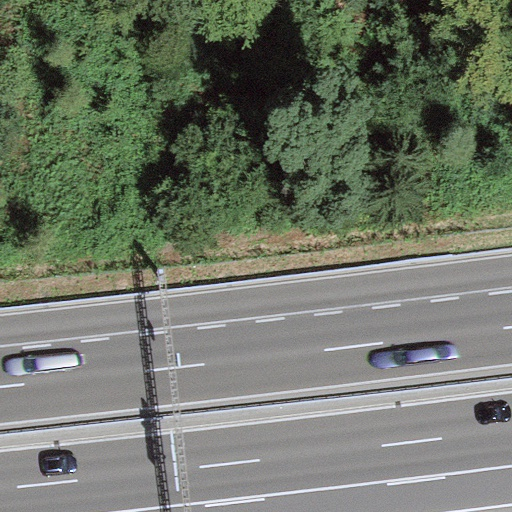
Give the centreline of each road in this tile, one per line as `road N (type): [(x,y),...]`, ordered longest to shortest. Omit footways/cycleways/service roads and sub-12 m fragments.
road 1 (motorway): [(511,326),(0,386)]
road 2 (motorway): [(0,488),(511,429)]
